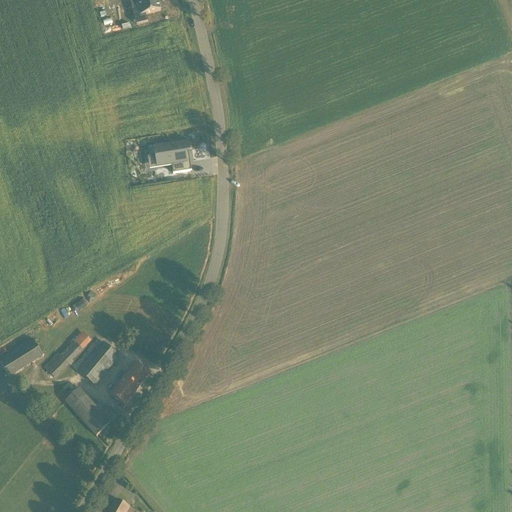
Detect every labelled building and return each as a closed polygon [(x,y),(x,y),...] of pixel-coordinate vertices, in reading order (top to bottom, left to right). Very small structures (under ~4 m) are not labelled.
[(133,15),(135,25),(146,22),(144,15),(159,11),(156,0),(136,0),(139,14),(133,15)] [(186,152),(190,152),(189,141),(153,146),(156,167),(172,165),(173,174),(191,171),(189,155),(186,156),(186,152)] [(57,353),(44,367),(56,378),(92,340),(83,332),(61,356),(57,353)] [(0,362),(10,378),(45,356),(34,338),(0,359),(0,362)] [(104,343),(94,356),(79,373),(95,386),(109,369),(120,357),(104,343)] [(134,392),(136,393),(149,375),(135,364),(122,380),(133,388),(134,392)] [(133,388),(122,380),(111,395),(125,407),(136,393),(134,392),(133,388)] [(107,408),(101,414),(79,389),(65,403),(96,437),(116,418),(107,408)] [(117,501),(110,511),(127,511),(130,509),(117,501)]
